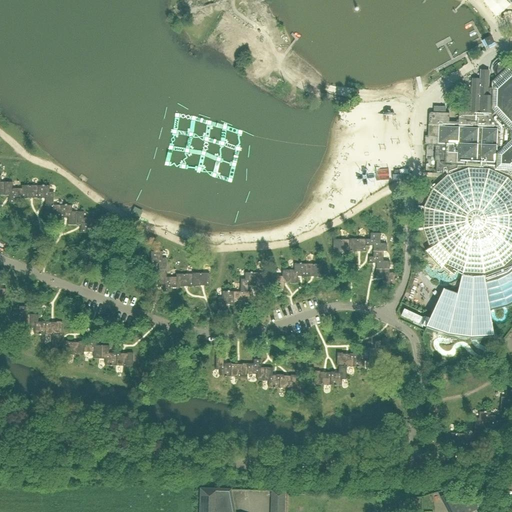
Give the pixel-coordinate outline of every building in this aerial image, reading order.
[(486,38),(491,46),(496,43),(492,35),(486,38)] [(511,62),(504,70),(492,81),(492,88),(488,88),(489,71),(485,70),(481,70),(480,79),(472,79),(471,96),(470,112),(458,111),(458,127),(448,126),(449,113),(431,112),(430,113),(429,113),(429,114),(429,115),(428,115),(428,125),(427,136),(425,136),(424,144),(446,145),(446,153),(445,153),(445,164),(456,165),(458,172),(448,176),(433,189),(424,208),(423,229),(429,248),(444,264),(463,272),(457,294),(443,290),(444,289),(443,288),(436,305),(428,301),(424,310),(431,313),(423,330),(456,342),(494,340),(490,314),(508,309),(511,307),(511,62)] [(0,175),(0,195),(10,196),(10,200),(9,200),(9,204),(16,204),(16,199),(28,199),(28,198),(38,198),(38,199),(42,199),(42,198),(46,198),(46,205),(44,205),(44,219),(50,219),(50,217),(55,217),(55,219),(64,219),(64,218),(68,218),(68,225),(81,225),(81,229),(80,229),(80,233),(87,233),(87,229),(93,228),(93,218),(84,218),(84,212),(72,212),(72,205),(66,205),(64,205),(54,205),(54,192),(50,192),(50,186),(44,186),(44,185),(42,185),(42,186),(22,186),(22,189),(12,189),(12,182),(1,182),(1,176),(0,175)] [(380,234),(370,233),(370,240),(349,239),(349,240),(333,240),(333,253),(339,253),(339,252),(344,252),(344,253),(350,253),(355,253),(355,251),(366,252),(366,248),(369,248),(369,247),(373,247),(373,257),(368,257),(368,266),(372,266),(372,264),(376,265),(375,277),(383,277),(383,281),(382,281),(381,285),(395,285),(395,281),(396,281),(396,279),(395,279),(395,273),(389,273),(389,261),(383,261),(383,252),(386,252),(386,244),(380,244),(380,234)] [(157,252),(157,251),(155,251),(155,252),(151,252),(151,265),(155,265),(155,264),(158,264),(158,285),(164,285),(164,288),(163,288),(163,292),(170,292),(170,288),(182,288),(182,287),(187,287),(187,288),(193,288),(193,287),(198,287),(198,286),(209,286),(209,273),(192,273),(192,274),(176,274),(176,277),(166,277),(166,258),(162,258),(162,252),(157,252)] [(302,264),(299,264),(294,264),(294,270),(282,270),(282,277),(273,276),(273,273),(253,273),(253,272),(250,272),(250,273),(245,272),(245,279),(241,279),(240,292),(231,291),(228,291),(223,291),(223,297),(219,297),(219,311),(227,311),(227,303),(230,304),(230,305),(239,305),(239,304),(245,304),(245,305),(251,306),(251,292),(249,292),(249,285),(252,285),(252,286),(256,286),(256,285),(267,285),(267,287),(278,287),(278,291),(285,292),(285,287),(284,287),(284,284),(298,284),(298,276),(301,276),(301,278),(310,278),(310,276),(316,277),(316,278),(322,278),(322,264),(302,264)] [(413,289),(408,296),(424,307),(428,300),(413,289)] [(27,307),(19,307),(19,311),(13,311),(13,321),(23,322),(22,328),(34,328),(34,335),(40,335),(42,335),(52,335),(52,348),(56,348),(56,355),(61,355),(63,355),(84,355),(84,352),(93,353),(93,359),(105,359),(105,366),(110,366),(112,366),(132,366),(133,353),(127,353),(127,354),(121,354),(121,352),(112,352),(112,354),(109,354),(109,346),(95,345),(95,342),(97,342),(97,338),(90,337),(90,342),(78,342),(78,343),(68,343),(68,341),(63,341),(63,343),(60,343),(60,335),(62,335),(63,322),(57,322),(57,323),(51,323),(51,322),(42,321),(42,323),(38,323),(39,315),(25,315),(25,311),(26,311),(27,307)] [(427,319),(408,310),(403,319),(423,328),(427,319)] [(381,341),(374,341),(374,345),(375,345),(375,348),(361,348),(361,356),(357,356),(358,354),(349,354),(349,355),(343,355),(343,354),(337,354),(337,367),(339,367),(339,375),(335,374),(335,373),(331,373),(331,374),(321,374),(321,373),(315,372),(314,386),(334,387),(336,387),(342,387),(342,380),(346,381),(347,368),(357,368),(359,369),(359,368),(364,368),(365,362),(376,362),(377,356),(387,356),(387,346),(381,345),(381,341)] [(224,357),(216,357),(216,370),(220,370),(220,377),(225,377),(227,377),(247,377),(248,374),(257,375),(257,381),(268,382),(268,388),(274,388),(274,389),(276,389),(276,388),(296,389),(296,375),(290,375),(290,376),(285,376),(285,375),(276,375),(276,376),(272,376),(273,368),(259,368),(259,364),(261,364),(261,360),(253,359),(253,364),(242,364),(242,365),(232,365),(232,363),(228,363),(227,365),(224,364),(224,357)] [(511,389),(511,390),(511,389),(509,389),(509,390),(505,390),(505,396),(500,396),(499,416),(490,416),(490,412),(485,412),(485,411),(483,411),(483,412),(479,412),(479,418),(474,418),(473,438),(464,438),(464,434),(448,434),(448,433),(431,433),(431,446),(441,446),(441,447),(447,447),(447,448),(451,447),(458,447),(463,447),(463,454),(476,454),(476,450),(476,449),(476,444),(481,444),(482,425),(489,425),(489,431),(502,431),(502,427),(501,427),(502,422),(507,422),(508,403),(511,402),(511,389)] [(234,511),(230,489),(200,489),(199,511),(234,511)] [(283,511),(284,491),(271,491),(270,511),(283,511)] [(454,500),(450,492),(441,497),(448,511),(472,511),(478,509),(472,498),(469,499),(466,493),(454,500)]
